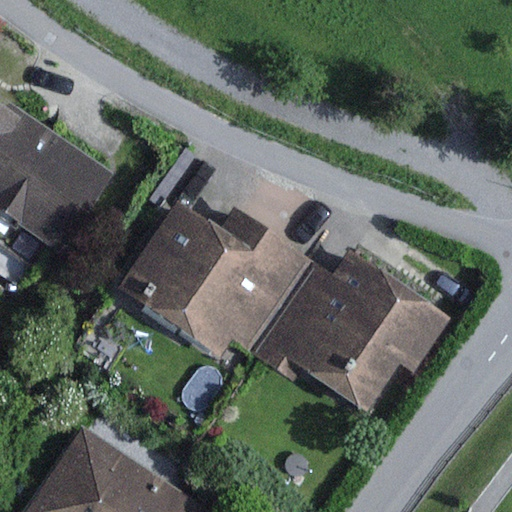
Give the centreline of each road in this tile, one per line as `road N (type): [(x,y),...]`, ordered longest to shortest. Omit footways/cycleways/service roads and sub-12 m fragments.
road 1 (residential): [(511,243),(331,182),(146,94),(8,0)]
road 2 (residential): [(372,511),(511,327)]
